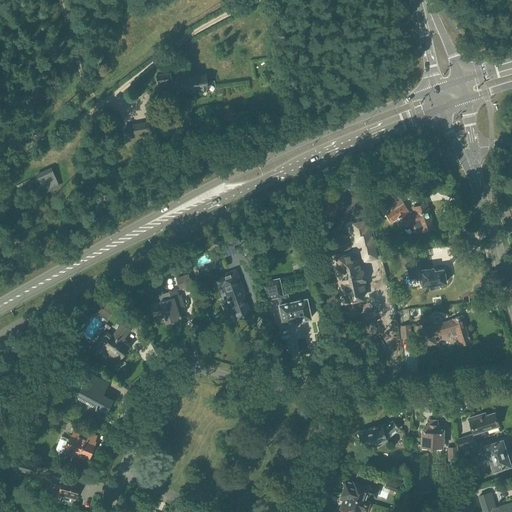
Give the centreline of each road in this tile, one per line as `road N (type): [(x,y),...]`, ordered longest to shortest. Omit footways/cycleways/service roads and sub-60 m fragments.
road 1 (unclassified): [(0,330),(157,244),(397,144),(422,140),(445,161),(466,155)]
road 2 (primary): [(435,90),(224,177),(152,223)]
road 3 (primary): [(152,223),(440,109)]
road 4 (track): [(0,163),(254,0)]
road 5 (unknown): [(227,0),(195,48),(0,176)]
road 6 (residential): [(123,476),(156,408),(184,374),(231,375),(323,395)]
road 7 (residential): [(511,375),(323,395)]
road 8 (primary): [(0,309),(152,223)]
road 9 (tertiary): [(511,306),(466,155)]
road 10 (residential): [(323,395),(287,511)]
